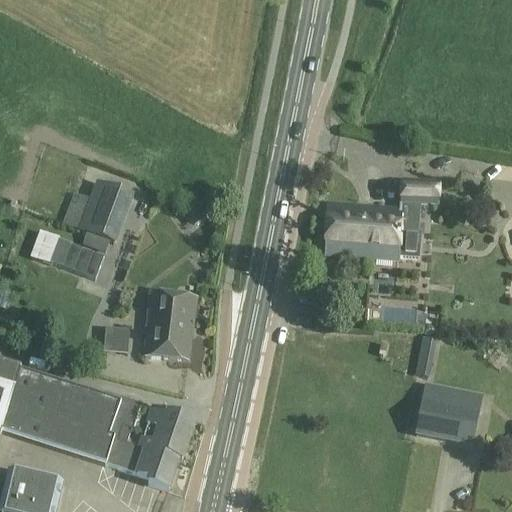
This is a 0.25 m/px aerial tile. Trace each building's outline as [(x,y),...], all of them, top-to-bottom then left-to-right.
[(138,197),(103,183),(97,199),(82,194),(70,225),(93,233),(89,243),(111,252),(114,242),(120,244),(138,197)] [(440,185),(401,183),(399,208),(438,211),(440,185)] [(419,236),(399,234),(401,217),(327,211),(323,258),(397,264),(397,260),(417,262),(419,236)] [(28,257),(95,283),(104,258),(38,233),(28,257)] [(196,301),(150,295),(142,358),(188,364),(196,301)] [(105,329),(103,354),(128,356),(130,331),(105,329)] [(422,341),(420,350),(435,353),(437,343),(422,341)] [(0,442),(23,373),(0,365),(0,442)] [(128,476),(136,454),(137,450),(125,446),(116,443),(120,429),(129,432),(131,433),(139,408),(103,397),(99,399),(23,373),(2,434),(102,468),(102,467),(128,476)] [(480,402),(425,390),(414,439),(470,451),(480,402)] [(150,412),(137,450),(136,454),(178,468),(180,469),(194,428),(150,412)] [(125,446),(129,432),(120,429),(116,443),(125,446)] [(136,454),(128,476),(147,483),(145,488),(168,496),(178,468),(136,454)] [(56,511),(61,488),(8,476),(1,506),(0,510),(0,511),(56,511)]
